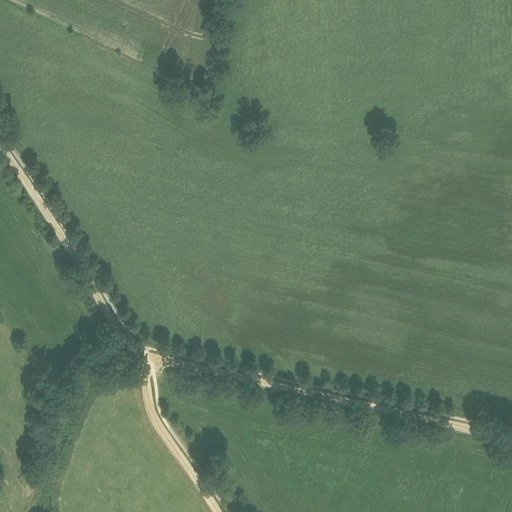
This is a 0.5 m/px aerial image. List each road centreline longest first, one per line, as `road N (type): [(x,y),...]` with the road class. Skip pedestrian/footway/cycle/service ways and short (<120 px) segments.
road 1 (track): [(511,436),(139,353)]
road 2 (track): [(139,353),(121,339),(0,147)]
road 3 (track): [(126,336),(79,372),(31,490)]
road 4 (track): [(139,353),(149,412),(216,511)]
